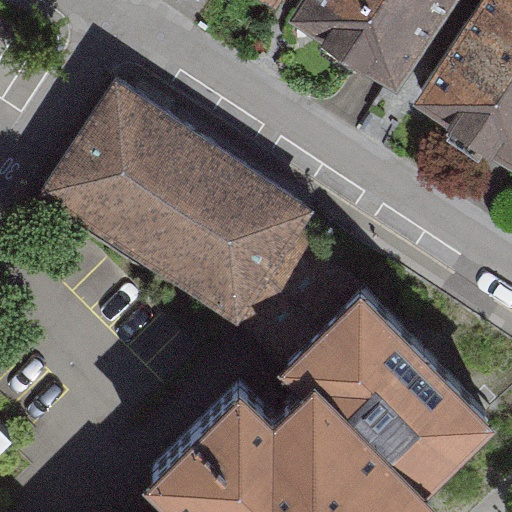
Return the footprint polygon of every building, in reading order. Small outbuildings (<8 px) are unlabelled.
[(286,0),(279,11),(387,83),(443,0),(286,0)] [(511,0),(465,0),(402,96),(511,168),(511,165),(511,0)] [(119,79),(44,191),(245,326),(269,291),(293,255),(320,214),(119,79)] [(351,300),(293,255),(269,291),(319,332),(351,300)] [(319,332),(132,511),(431,511),(511,433),(511,420),(371,280),(351,300),(319,332)] [(0,448),(11,438),(0,427),(0,448)]
